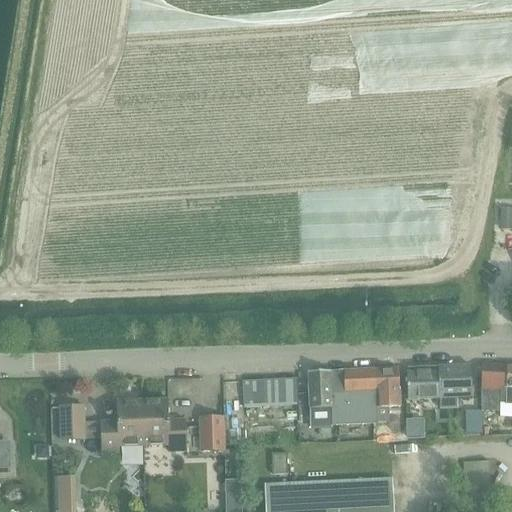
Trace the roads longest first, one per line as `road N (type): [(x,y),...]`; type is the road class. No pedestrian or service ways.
road 1 (track): [(511,90),(497,104),(462,264),(435,275),(0,294)]
road 2 (residential): [(0,367),(511,352)]
